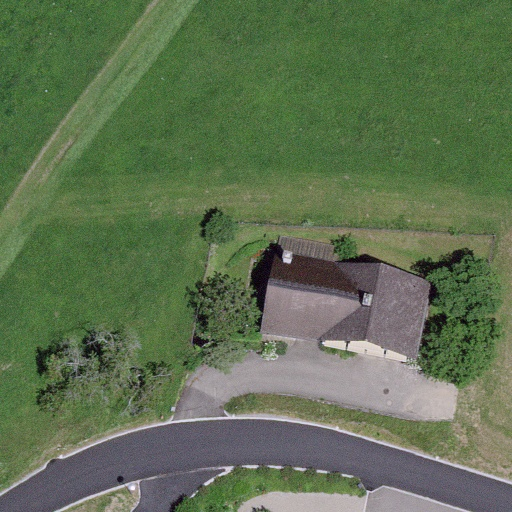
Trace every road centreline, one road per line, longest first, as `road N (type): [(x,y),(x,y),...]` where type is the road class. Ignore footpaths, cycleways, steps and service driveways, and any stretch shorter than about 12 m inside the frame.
road 1 (residential): [(200,444),(264,441),(367,460),(511,504)]
road 2 (track): [(0,234),(170,0)]
road 3 (residential): [(22,511),(124,460),(200,444)]
